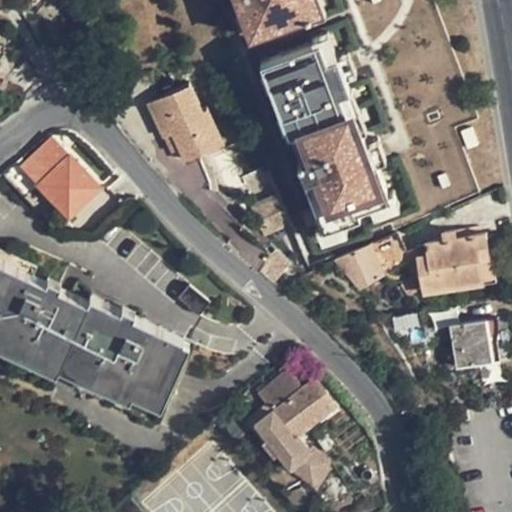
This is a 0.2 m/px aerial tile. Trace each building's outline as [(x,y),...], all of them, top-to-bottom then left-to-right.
[(216,0),(201,0),(204,34),(220,32),(216,0)] [(34,70),(23,54),(0,76),(0,77),(13,92),(34,70)] [(71,63),(58,69),(64,81),(77,73),(77,72),(71,63)] [(163,101),(176,135),(184,133),(190,148),(182,151),(187,164),(225,151),(212,115),(207,117),(196,89),(163,101)] [(404,103),(262,166),(275,194),(310,268),(450,205),(433,167),(428,157),(404,103)] [(425,131),(435,154),(439,165),(467,152),(453,119),(425,131)] [(176,135),(182,151),(190,148),(184,133),(176,135)] [(52,136),(23,164),(70,212),(98,183),(52,136)] [(433,167),(439,165),(435,154),(428,157),(433,167)] [(262,166),(253,170),(239,177),(258,203),(275,194),(262,166)] [(443,230),(444,238),(458,235),(456,227),(443,230)] [(458,235),(444,238),(417,243),(423,288),(496,275),(488,230),(458,235)] [(397,232),(334,260),(358,287),(407,256),(397,232)] [(0,248),(0,329),(7,333),(4,338),(45,358),(47,353),(61,359),(64,353),(78,359),(75,364),(117,384),(120,378),(157,395),(185,337),(92,294),(89,299),(34,274),(37,266),(0,248)] [(267,249),(255,263),(265,272),(272,278),(284,262),(267,249)] [(405,294),(413,287),(405,277),(396,284),(405,294)] [(210,301),(190,284),(180,297),(199,313),(210,301)] [(301,288),(293,296),(294,297),(309,310),(318,301),(301,288)] [(423,309),(390,315),(401,351),(431,344),(423,309)] [(446,367),(500,358),(495,317),(452,324),(455,349),(443,350),(446,367)] [(289,368),(262,389),(272,403),(276,409),(263,419),(259,424),(270,438),(264,442),(278,459),(285,454),(296,468),(319,482),(336,459),(311,445),(305,450),(294,435),(300,431),(334,404),(314,379),(304,387),(289,368)] [(300,431),(294,435),(305,450),(311,445),(300,431)] [(342,475),(324,498),(331,504),(349,480),(342,475)]
